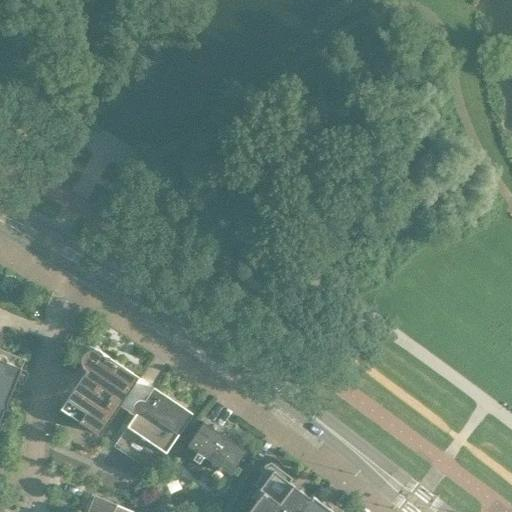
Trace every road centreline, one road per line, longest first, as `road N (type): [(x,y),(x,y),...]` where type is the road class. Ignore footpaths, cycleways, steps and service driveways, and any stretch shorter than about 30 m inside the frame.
road 1 (secondary): [(433,511),(169,313),(92,266)]
road 2 (residential): [(37,487),(38,435),(60,338)]
